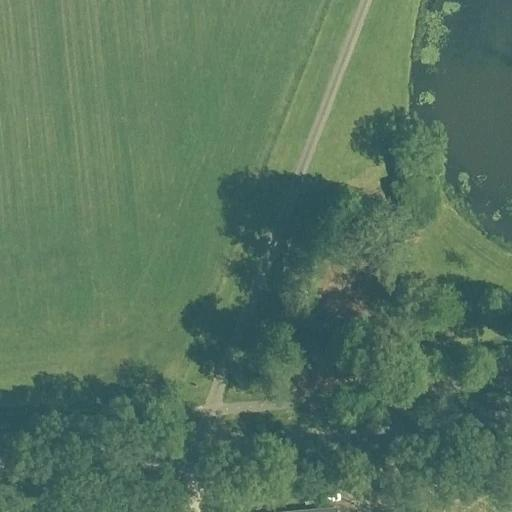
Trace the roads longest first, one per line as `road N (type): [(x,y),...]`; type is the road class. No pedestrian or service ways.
road 1 (tertiary): [(207,451),(511,420)]
road 2 (tertiary): [(207,451),(0,470)]
